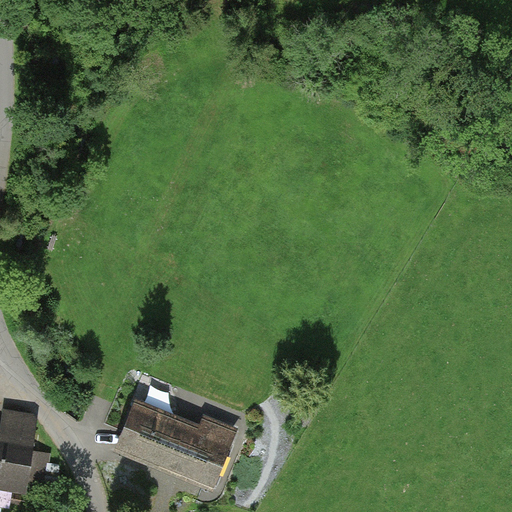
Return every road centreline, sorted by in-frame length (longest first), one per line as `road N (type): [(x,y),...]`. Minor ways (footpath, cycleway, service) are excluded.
road 1 (residential): [(0,342),(86,465),(101,511)]
road 2 (residential): [(0,33),(0,174)]
